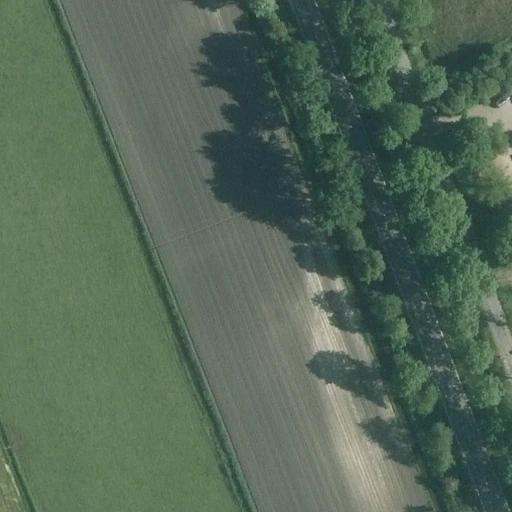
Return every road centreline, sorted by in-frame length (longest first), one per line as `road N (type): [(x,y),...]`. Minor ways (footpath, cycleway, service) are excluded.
road 1 (tertiary): [(495,511),(300,0)]
road 2 (unclassified): [(511,365),(372,0)]
